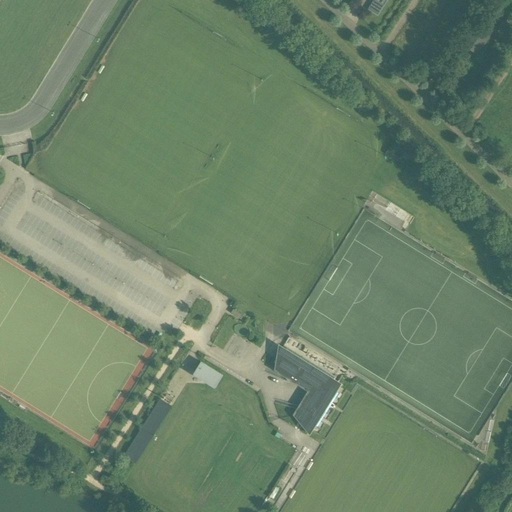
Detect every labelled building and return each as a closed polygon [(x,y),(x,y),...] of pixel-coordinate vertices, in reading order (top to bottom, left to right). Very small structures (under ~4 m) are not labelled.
[(508,31),(511,24),(511,19),(508,17),(501,27),(508,31)] [(404,147),(392,140),(385,153),(397,159),(404,147)] [(278,347),(274,369),(309,391),(298,409),(294,416),(299,422),(307,432),(308,432),(337,384),(278,347)] [(201,362),(194,374),(214,387),(221,375),(201,362)] [(159,397),(123,455),(135,462),(172,405),(159,397)]
